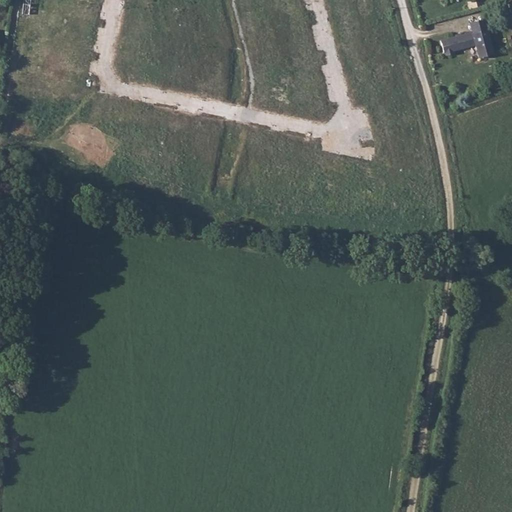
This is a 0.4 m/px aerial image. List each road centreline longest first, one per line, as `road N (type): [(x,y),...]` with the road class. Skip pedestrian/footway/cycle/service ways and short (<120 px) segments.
road 1 (track): [(411,511),(442,328),(450,219),(440,142),(401,0)]
road 2 (residential): [(315,0),(344,132),(112,87),(100,70),(114,0)]
